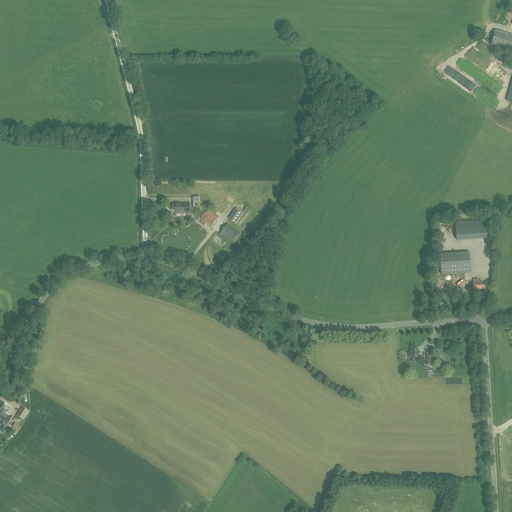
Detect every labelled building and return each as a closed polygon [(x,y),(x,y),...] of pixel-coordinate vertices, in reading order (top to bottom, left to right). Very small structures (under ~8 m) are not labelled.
[(511,35),(496,31),(492,45),(511,50),(511,35)] [(476,61),(487,66),(487,64),(485,63),(488,57),(473,51),(471,55),(478,58),(476,61)] [(505,80),(509,74),(499,68),(495,74),(505,80)] [(190,214),(190,204),(173,204),(172,209),(176,209),(176,214),(190,214)] [(235,224),(242,213),(243,212),(237,208),(228,219),(235,224)] [(211,228),(219,218),(207,210),(201,219),(199,221),(204,225),(206,223),(208,224),(207,225),(211,228)] [(488,238),(487,220),(456,222),(457,240),(488,238)] [(233,243),(240,233),(227,224),(220,234),(233,243)] [(471,272),(470,252),(440,254),(441,274),(471,272)] [(474,289),(483,289),(483,282),(481,282),(481,280),(478,280),(478,279),(473,280),(474,283),(473,283),(474,289)] [(415,345),(406,346),(407,354),(424,353),(424,348),(424,345),(418,345),(415,345)] [(26,392),(20,392),(21,405),(28,404),(26,392)] [(22,419),(27,411),(22,407),(16,415),(22,419)] [(3,414),(0,412),(0,430),(1,431),(5,425),(5,426),(10,418),(3,414)] [(19,431),(22,427),(15,422),(12,426),(19,431)] [(0,440),(0,446),(2,449),(9,438),(4,435),(0,440)]
